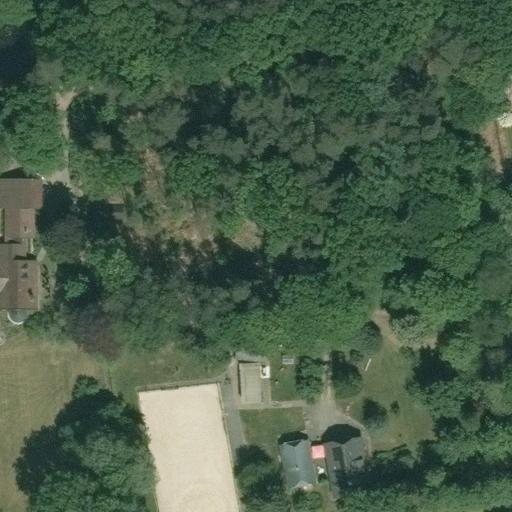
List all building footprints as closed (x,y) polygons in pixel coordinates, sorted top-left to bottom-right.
[(0,291),(1,291),(1,309),(9,309),(9,315),(10,319),(14,322),(18,324),(22,322),(26,319),(27,315),(27,309),(36,309),(36,264),(25,264),(25,238),(33,238),(32,209),(43,209),(43,182),(7,182),(7,247),(1,247),(1,268),(0,268),(0,291)] [(242,363),(259,362),(259,355),(270,355),(268,325),(234,326),(235,363),(242,363)] [(261,402),(259,362),(242,363),(243,404),(261,402)] [(335,498),(370,491),(360,439),(325,446),(335,498)] [(280,446),(288,489),(316,484),(308,441),(280,446)]
